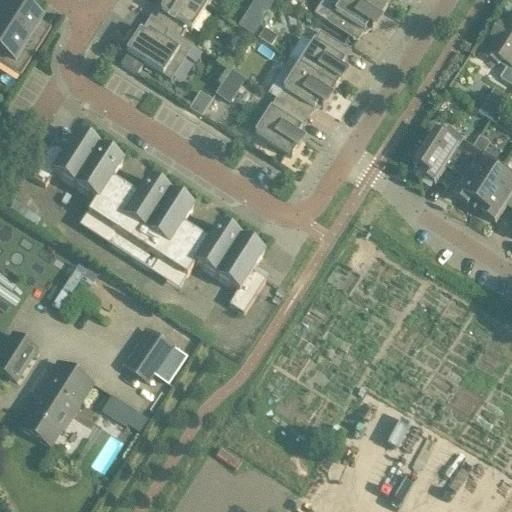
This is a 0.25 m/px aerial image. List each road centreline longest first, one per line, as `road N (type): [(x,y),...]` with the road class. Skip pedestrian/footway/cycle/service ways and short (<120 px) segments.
road 1 (residential): [(345,161),(310,214),(280,216),(79,85),(72,53),(92,22)]
road 2 (residential): [(511,273),(345,161)]
road 3 (residential): [(448,0),(345,161)]
